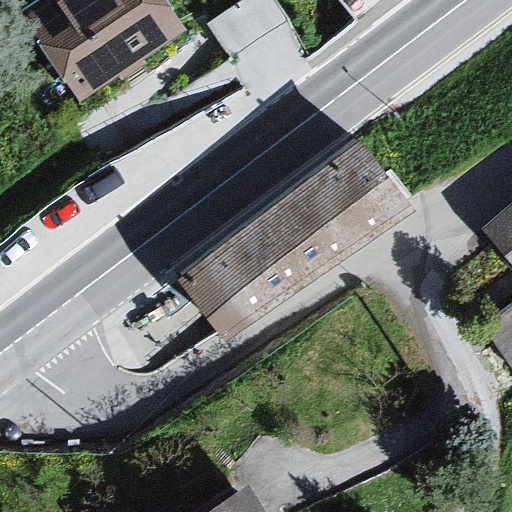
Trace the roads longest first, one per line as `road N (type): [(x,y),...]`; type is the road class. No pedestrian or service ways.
road 1 (residential): [(17,344),(65,393),(106,400),(171,385),(511,169)]
road 2 (secondary): [(17,344),(462,0)]
